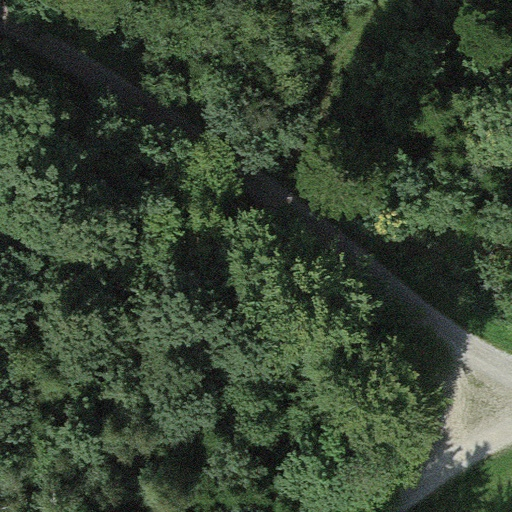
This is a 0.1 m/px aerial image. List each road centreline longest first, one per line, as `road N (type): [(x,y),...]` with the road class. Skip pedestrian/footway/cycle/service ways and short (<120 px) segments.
road 1 (track): [(511,378),(419,320),(270,188),(0,18)]
road 2 (track): [(421,483),(447,433),(455,376),(419,320)]
road 3 (track): [(511,431),(384,511)]
